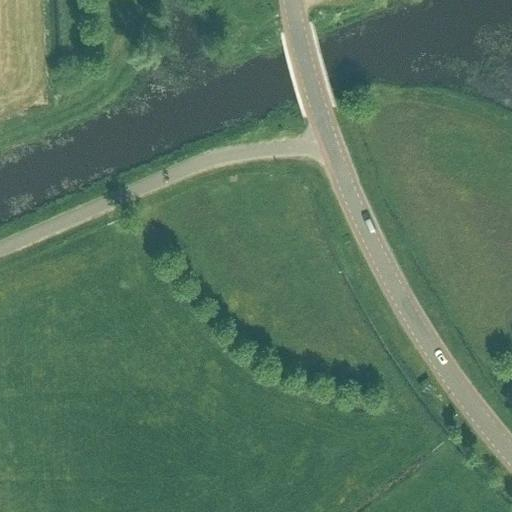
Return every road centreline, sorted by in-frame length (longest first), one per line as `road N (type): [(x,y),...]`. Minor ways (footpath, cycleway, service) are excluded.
road 1 (tertiary): [(511,454),(419,330),(327,141)]
road 2 (unclassified): [(0,248),(205,161),(327,141)]
road 3 (tertiary): [(327,141),(289,0)]
